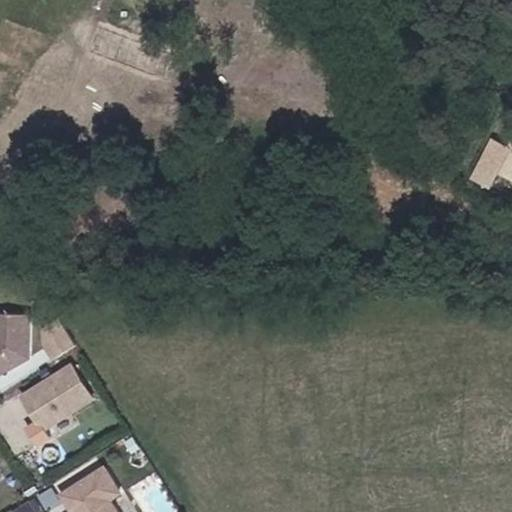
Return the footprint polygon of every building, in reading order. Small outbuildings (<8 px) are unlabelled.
[(474,173),(493,183),(511,147),(511,139),(497,131),(474,173)] [(34,311),(0,310),(0,372),(33,354),(34,311)] [(53,354),(76,345),(66,317),(43,325),(53,354)] [(75,364),(27,394),(47,426),(95,396),(75,364)] [(107,467),(66,493),(78,511),(120,511),(112,498),(123,491),(107,467)] [(62,498),(54,486),(41,494),(49,506),(62,498)] [(127,511),(141,511),(130,491),(120,496),(127,511)] [(30,511),(40,505),(35,497),(25,503),(30,511)]
